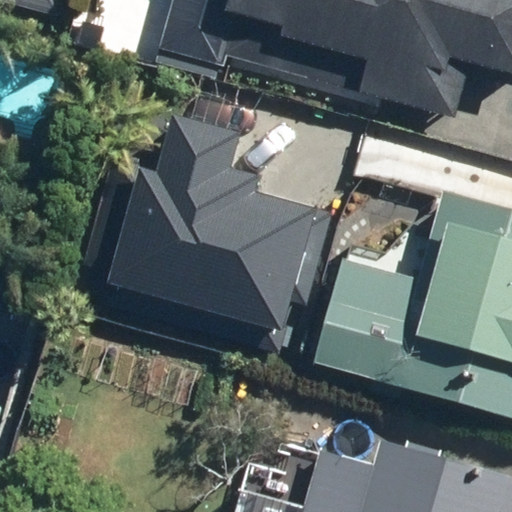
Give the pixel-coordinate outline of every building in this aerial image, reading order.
[(0,0),(0,7),(76,27),(82,0),(0,0)] [(511,0),(236,0),(222,55),(470,121),(486,61),(511,68),(511,0)] [(402,130),(314,107),(290,198),(378,222),(402,130)] [(124,165),(88,294),(282,347),(294,301),(309,305),(334,212),(263,192),(266,180),(230,170),(239,136),(175,118),(159,174),(124,165)] [(511,214),(448,197),(425,280),(349,259),(320,362),(511,415),(511,214)] [(511,511),(511,491),(330,441),(309,511),(511,511)]
